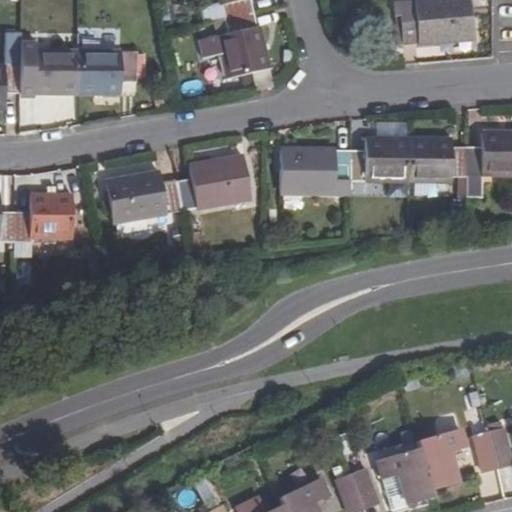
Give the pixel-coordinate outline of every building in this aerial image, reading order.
[(218,0),(223,20),(238,17),(255,13),(251,0),(218,0)] [(473,38),(469,0),(433,0),(395,2),(396,16),(400,15),(403,45),(419,43),(473,38)] [(209,24),(222,80),(247,74),(266,70),(256,28),(241,32),(238,17),(223,20),(209,24)] [(0,115),(4,116),(4,100),(20,100),(20,93),(20,73),(20,50),(20,33),(4,33),(4,73),(0,72),(0,115)] [(20,73),(20,93),(20,100),(78,101),(79,59),(35,58),(35,50),(20,50),(20,65),(20,73)] [(79,59),(78,101),(120,102),(120,88),(134,89),(134,59),(79,59)] [(266,70),(247,74),(250,92),(270,87),(266,70)] [(511,133),(482,133),(482,149),(466,149),(466,179),(466,202),(481,202),(482,175),(511,175),(511,133)] [(351,152),(350,181),(407,181),(408,140),(365,139),(365,152),(351,152)] [(408,140),(407,181),(451,182),(451,178),(466,179),(466,149),(451,149),(451,140),(408,140)] [(282,151),(281,193),(336,194),(337,180),(350,181),(351,152),(282,151)] [(175,181),(180,211),(249,198),(242,157),(188,166),(190,179),(175,181)] [(105,185),(114,227),(167,217),(166,212),(180,211),(175,181),(159,184),(158,175),(105,185)] [(13,211),(13,242),(28,243),(28,238),(70,239),(71,198),(28,197),(28,212),(13,211)] [(0,241),(13,242),(13,211),(0,211),(0,241)] [(467,432),(478,469),(491,466),(505,462),(496,424),(482,428),(467,432)] [(391,475),(402,504),(429,495),(427,488),(452,480),(442,450),(458,444),(452,425),(409,440),(412,447),(369,462),(375,480),(391,475)] [(332,476),(346,511),(347,511),(360,507),(374,502),(360,465),(346,471),(332,476)] [(402,504),(391,475),(375,480),(386,510),(402,504)] [(319,511),(314,499),(330,493),(322,476),(280,493),(283,499),(265,506),(250,511),(319,511)] [(258,489),(234,500),(239,511),(250,511),(265,506),(258,489)] [(222,511),(218,503),(204,510),(205,511),(222,511)]
